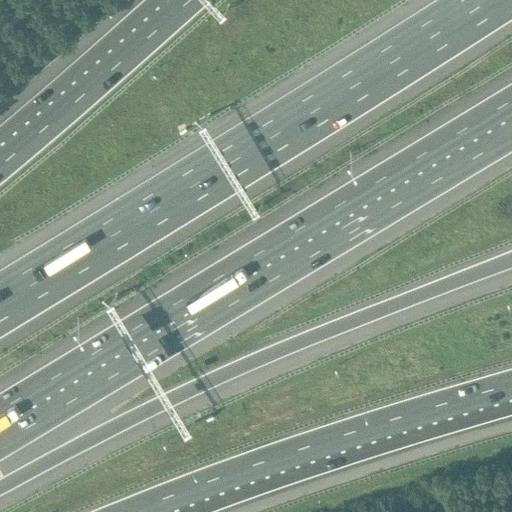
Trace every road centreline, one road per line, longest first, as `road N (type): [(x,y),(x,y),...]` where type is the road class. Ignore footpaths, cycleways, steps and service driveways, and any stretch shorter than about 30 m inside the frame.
road 1 (motorway): [(0,429),(511,117)]
road 2 (motorway): [(487,0),(0,304)]
road 3 (motorway): [(0,484),(282,346),(511,257)]
road 4 (motorway): [(134,511),(511,384)]
road 5 (motorway): [(190,0),(0,165)]
